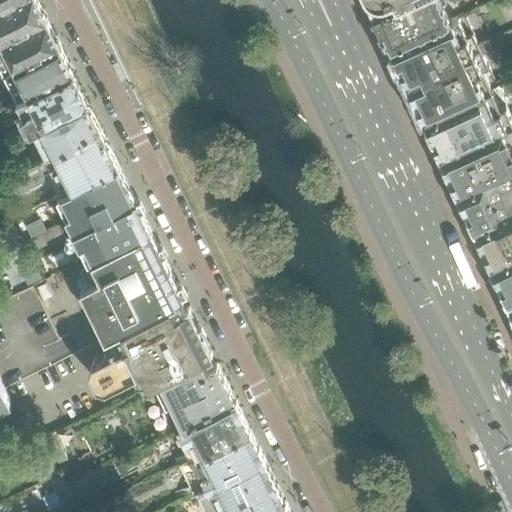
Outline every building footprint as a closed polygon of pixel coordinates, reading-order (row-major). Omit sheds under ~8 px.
[(0,0),(0,8),(16,0),(0,0)] [(0,39),(46,16),(43,9),(42,9),(38,0),(16,0),(0,8),(0,39)] [(368,0),(374,13),(402,0),(368,0)] [(391,46),(456,17),(448,0),(402,0),(374,13),(390,47),(391,46)] [(484,68),(489,66),(484,53),(493,49),(488,39),(479,43),(473,30),(467,33),(459,15),(456,17),(391,46),(408,82),(425,119),(425,120),(493,88),(484,68)] [(0,66),(2,70),(59,40),(56,36),(47,19),(48,18),(46,16),(0,39),(0,66)] [(74,71),(70,63),(69,63),(61,46),(61,45),(59,40),(2,70),(17,99),(74,71)] [(31,129),(88,100),(83,92),(84,91),(79,82),(74,72),(74,71),(17,99),(25,114),(16,119),(23,133),(31,129)] [(509,123),(511,121),(511,109),(510,110),(505,101),(500,103),(493,88),(425,120),(441,154),(509,123)] [(77,136),(100,125),(92,110),(92,109),(88,100),(31,129),(45,156),(78,139),(77,136)] [(458,191),(511,166),(511,129),(509,123),(441,154),(458,191)] [(119,164),(110,145),(106,137),(105,137),(100,125),(77,136),(78,139),(45,156),(10,174),(18,190),(43,177),(45,171),(43,167),(47,164),(62,192),(119,164)] [(136,199),(136,198),(129,183),(128,183),(119,164),(62,192),(58,195),(75,228),(90,257),(151,227),(142,210),(143,210),(137,199),(136,199)] [(511,209),(511,166),(458,191),(475,227),(511,209)] [(492,264),(511,254),(511,209),(475,227),(475,228),(492,264)] [(179,284),(164,255),(165,255),(160,245),(159,245),(156,237),(151,227),(90,257),(81,262),(86,272),(89,279),(80,284),(107,334),(118,329),(182,296),(185,295),(179,283),(179,284)] [(511,298),(511,254),(492,264),(509,300),(511,298)] [(50,293),(43,281),(34,286),(41,298),(50,293)] [(213,351),(203,333),(204,333),(199,323),(190,305),(186,307),(184,302),(182,296),(118,329),(121,334),(125,342),(94,358),(90,368),(97,382),(106,386),(138,369),(146,384),(154,380),(212,351),(213,351)] [(180,425),(236,399),(229,386),(230,385),(224,374),(224,375),(217,362),(215,363),(211,354),(213,353),(212,351),(154,380),(167,405),(170,403),(180,425)] [(3,386),(0,379),(0,404),(10,399),(3,386)] [(250,427),(241,410),(242,410),(236,399),(180,425),(187,439),(185,442),(190,452),(194,453),(195,454),(250,427)] [(198,490),(265,458),(264,457),(265,456),(259,445),(259,446),(250,427),(195,454),(163,470),(166,473),(165,474),(167,483),(171,490),(173,493),(176,496),(177,496),(179,500),(198,490)] [(69,457),(56,430),(41,437),(34,441),(39,450),(52,475),(59,472),(55,464),(69,457)] [(0,465),(22,455),(12,435),(0,440),(0,465)] [(260,511),(284,500),(282,496),(284,495),(265,458),(198,490),(209,511),(214,511),(220,509),(221,511),(260,511)] [(59,472),(52,475),(49,477),(54,486),(56,490),(66,484),(59,472)] [(291,511),(286,499),(284,500),(260,511),(291,511)]
